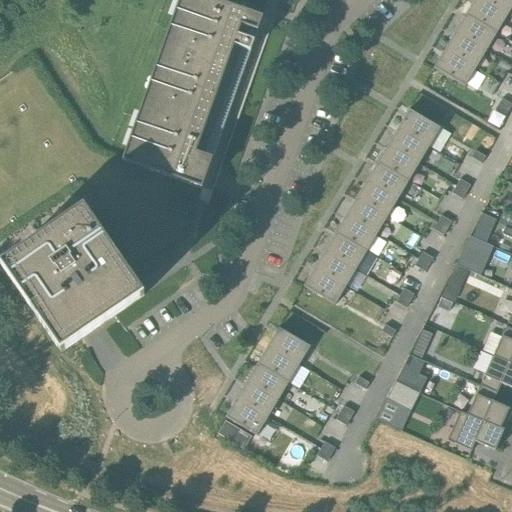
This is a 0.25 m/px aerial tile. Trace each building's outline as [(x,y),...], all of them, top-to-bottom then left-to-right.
[(244,71),(263,18),(212,0),(179,0),(122,161),(201,189),(202,190),(206,178),(234,99),(235,100),(245,71),(244,71)] [(474,0),(466,14),(497,33),(507,16),(481,0),(474,0)] [(511,0),(481,0),(507,16),(511,7),(511,0)] [(456,32),(487,50),(497,33),(466,14),(456,32)] [(456,32),(445,50),(476,68),(487,50),(456,32)] [(445,50),(434,69),(465,87),(476,68),(445,50)] [(511,104),(502,99),(498,106),(508,112),(511,106),(511,104)] [(409,110),(398,128),(429,147),(440,129),(409,110)] [(398,128),(388,146),(419,164),(429,147),(398,128)] [(378,163),(409,181),(419,164),(388,146),(378,163)] [(475,151),(471,158),(481,164),(486,157),(475,151)] [(398,199),(409,181),(378,163),(367,181),(398,199)] [(466,193),(471,186),(460,180),(456,187),(466,193)] [(398,199),(367,181),(356,198),(387,217),(398,199)] [(452,194),(462,200),(466,193),(456,187),(452,194)] [(187,216),(188,215),(192,204),(192,203),(173,196),(169,209),(187,216)] [(356,198),(346,215),(377,234),(387,217),(356,198)] [(81,340),(144,296),(138,287),(84,209),(1,267),(61,353),(81,340)] [(346,215),(335,233),(367,252),(377,234),(346,215)] [(437,223),(448,229),(452,222),(442,216),(437,223)] [(433,230),(444,236),(448,229),(437,223),(433,230)] [(473,239),(485,244),(491,232),(478,227),(472,238),(473,239)] [(367,252),(335,233),(325,251),(356,270),(367,252)] [(325,251),(314,268),(346,287),(356,270),(325,251)] [(480,277),(487,262),(463,251),(456,266),(480,277)] [(429,266),(433,259),(423,253),(419,260),(429,266)] [(414,267),(425,273),(429,266),(419,260),(414,267)] [(346,287),(314,268),(303,287),(335,306),(346,287)] [(454,301),(458,293),(447,288),(443,297),(454,301)] [(410,302),(415,295),(404,289),(400,296),(410,302)] [(410,302),(400,296),(396,303),(406,309),(410,302)] [(448,313),(452,304),(441,299),(437,308),(448,313)] [(392,339),(396,332),(385,325),(381,333),(392,339)] [(511,329),(506,327),(493,357),(511,364),(511,329)] [(299,366),(310,347),(279,329),(268,347),(299,366)] [(417,344),(411,357),(422,361),(427,348),(417,344)] [(257,365),(289,383),(299,366),(268,347),(257,365)] [(511,364),(493,357),(480,386),(497,393),(501,384),(511,389),(511,364)] [(257,365),(247,382),(278,401),(289,383),(257,365)] [(419,394),(427,379),(419,375),(403,368),(396,382),(419,394)] [(359,377),(355,384),(365,391),(369,383),(359,377)] [(237,400),(268,418),(278,401),(247,382),(237,400)] [(411,412),(419,394),(396,382),(386,400),(411,412)] [(497,393),(480,386),(468,415),(504,431),(511,413),(511,410),(493,403),(497,393)] [(257,436),(268,418),(237,400),(226,418),(257,436)] [(350,420),(354,413),(344,406),(340,413),(350,420)] [(468,415),(460,412),(447,442),(471,452),(475,443),(495,452),(504,431),(468,415)] [(335,420),(346,427),(350,420),(340,413),(335,420)] [(321,450),(331,456),(335,449),(325,443),(321,450)] [(331,456),(321,450),(317,457),(327,463),(327,462),(331,456)]
